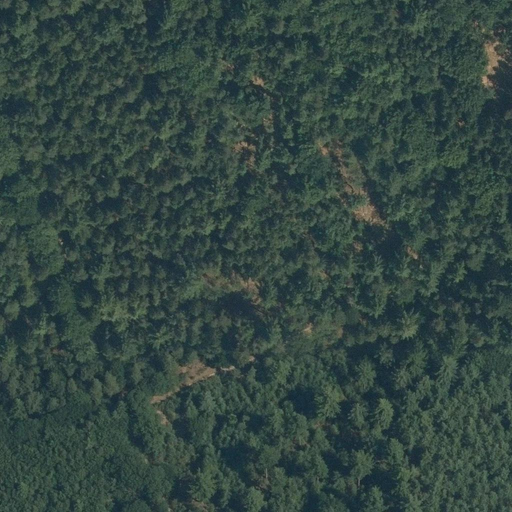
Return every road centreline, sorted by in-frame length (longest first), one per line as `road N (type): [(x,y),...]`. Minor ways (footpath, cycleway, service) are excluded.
road 1 (track): [(0,103),(129,409)]
road 2 (track): [(422,282),(129,409)]
road 3 (track): [(285,0),(422,282)]
road 4 (track): [(0,463),(129,409),(170,511)]
